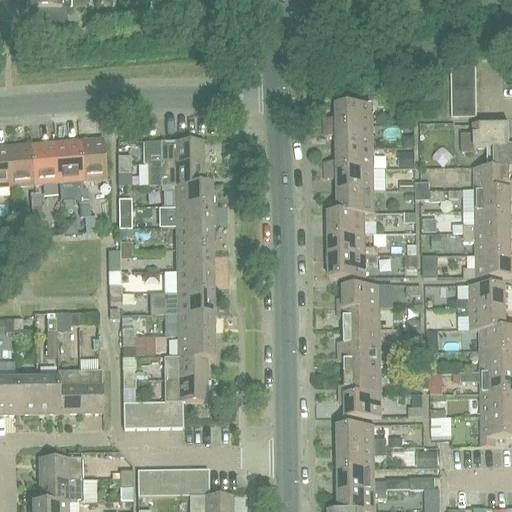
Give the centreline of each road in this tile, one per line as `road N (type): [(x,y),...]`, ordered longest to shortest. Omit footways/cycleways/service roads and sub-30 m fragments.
road 1 (tertiary): [(286,459),(277,95)]
road 2 (residential): [(0,110),(277,95)]
road 3 (residential): [(286,459),(172,459),(133,440),(110,440)]
